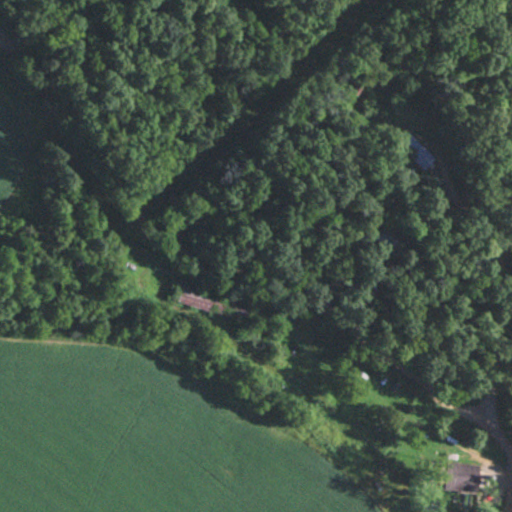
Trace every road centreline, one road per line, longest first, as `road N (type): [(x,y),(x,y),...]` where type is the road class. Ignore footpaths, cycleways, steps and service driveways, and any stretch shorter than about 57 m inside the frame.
road 1 (residential): [(0,38),(130,211),(163,236),(305,299),(486,429)]
road 2 (residential): [(486,429),(511,160)]
